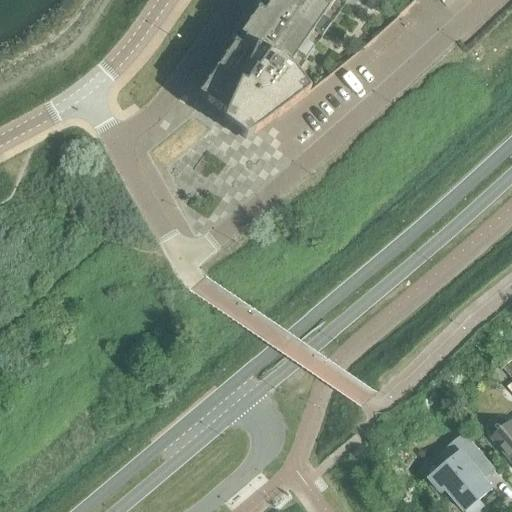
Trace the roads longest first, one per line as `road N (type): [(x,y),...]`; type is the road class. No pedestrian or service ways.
road 1 (secondary): [(511,145),(81,511)]
road 2 (residential): [(114,142),(183,264),(488,0)]
road 3 (secondary): [(115,511),(511,175)]
road 4 (residential): [(114,142),(155,112),(234,0)]
road 5 (tertiary): [(86,94),(166,0)]
